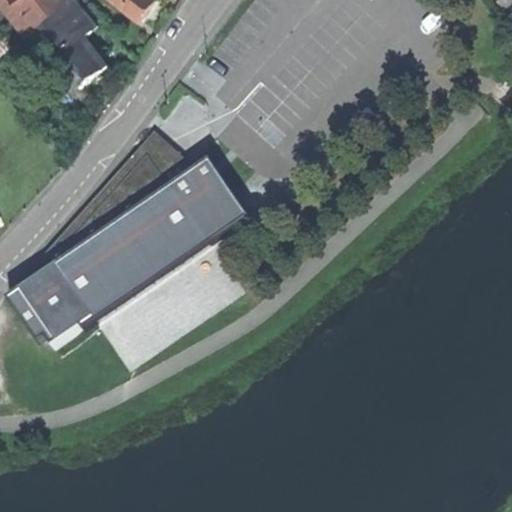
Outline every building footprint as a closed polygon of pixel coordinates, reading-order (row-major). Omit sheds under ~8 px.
[(13,0),(40,33),(81,2),(79,0),(13,0)] [(118,0),(144,21),(153,10),(160,0),(159,0),(118,0)] [(511,0),(504,0),(499,4),(509,18),(511,15),(511,0)] [(40,33),(84,89),(98,77),(111,67),(88,38),(101,27),(81,2),(40,33)] [(157,134),(15,292),(56,352),(251,219),(157,134)]
